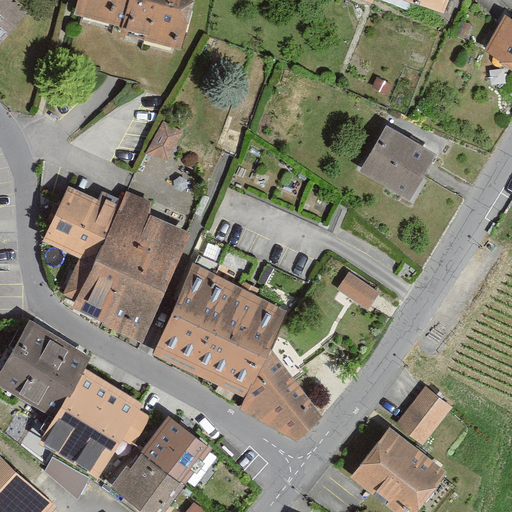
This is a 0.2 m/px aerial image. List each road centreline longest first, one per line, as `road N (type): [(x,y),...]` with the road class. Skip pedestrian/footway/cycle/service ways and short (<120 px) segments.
road 1 (residential): [(0,123),(27,179),(28,260),(41,303),(300,469)]
road 2 (residential): [(300,469),(392,356),(511,158)]
